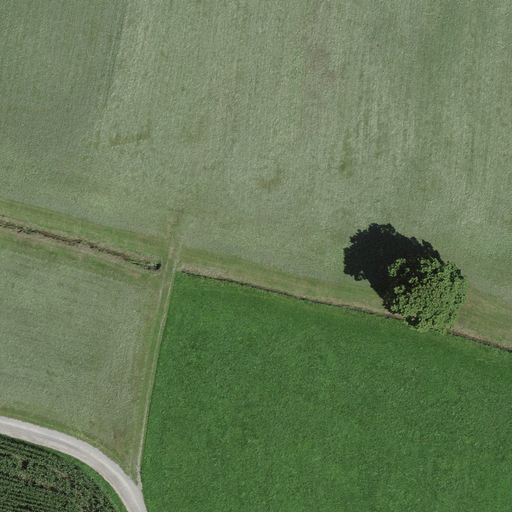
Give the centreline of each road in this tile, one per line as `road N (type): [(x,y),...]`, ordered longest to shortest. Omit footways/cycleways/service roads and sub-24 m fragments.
road 1 (track): [(127,500),(186,219)]
road 2 (track): [(0,432),(97,458),(135,511)]
